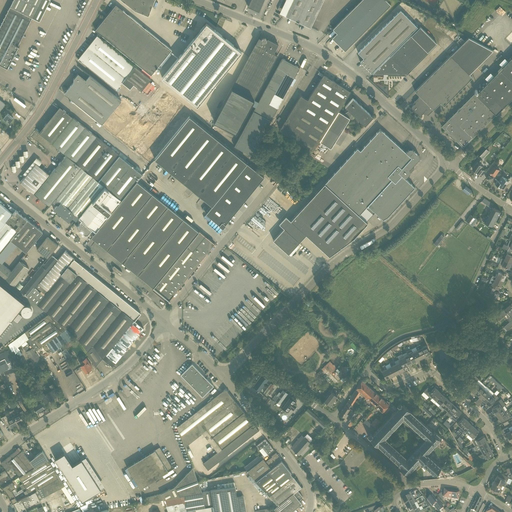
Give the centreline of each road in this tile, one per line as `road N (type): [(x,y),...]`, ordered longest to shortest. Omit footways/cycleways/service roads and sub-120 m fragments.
road 1 (unclassified): [(445,164),(322,52),(195,0)]
road 2 (unclassified): [(445,164),(388,228),(327,267),(244,354)]
road 3 (residential): [(365,369),(397,339),(456,315),(509,208)]
road 4 (unclassified): [(0,454),(117,375),(162,321)]
road 5 (unclassified): [(162,321),(0,187)]
road 6 (residential): [(505,456),(483,417),(432,371),(385,387),(365,369)]
road 7 (tertiary): [(0,162),(49,95),(96,0)]
road 8 (unclassified): [(162,321),(274,181)]
road 9 (unclassified): [(309,511),(308,485),(223,376)]
